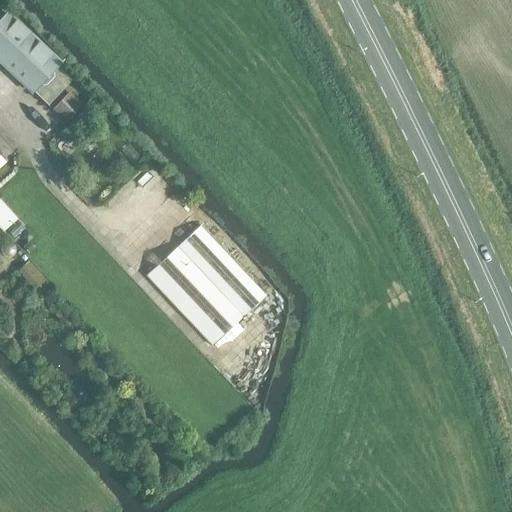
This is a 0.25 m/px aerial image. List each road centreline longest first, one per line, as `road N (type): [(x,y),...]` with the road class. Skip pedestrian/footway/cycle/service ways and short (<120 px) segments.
road 1 (track): [(488,511),(452,389),(296,61)]
road 2 (primary): [(511,329),(354,0)]
